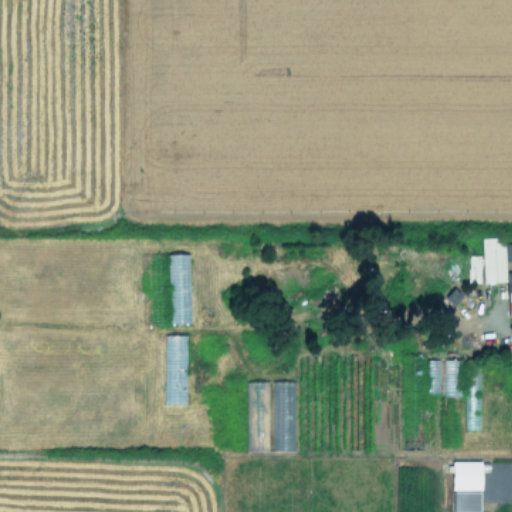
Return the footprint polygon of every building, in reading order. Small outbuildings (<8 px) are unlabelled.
[(482,282),(506,281),(507,315),(511,315),(511,270),(504,271),(504,260),(511,260),(511,242),(503,243),(502,236),(480,237),(482,282)] [(189,322),(188,253),(168,253),(169,323),(189,322)] [(185,335),(164,334),(163,404),(184,404),(185,335)] [(426,392),(438,392),(438,359),(426,359),(426,392)] [(460,396),(461,359),(443,359),(442,395),(460,396)] [(478,361),(464,361),(464,429),(478,429),(478,361)] [(480,460),(451,461),(451,490),(480,489),(480,460)] [(452,511),(478,511),(479,491),(452,491),(452,511)]
